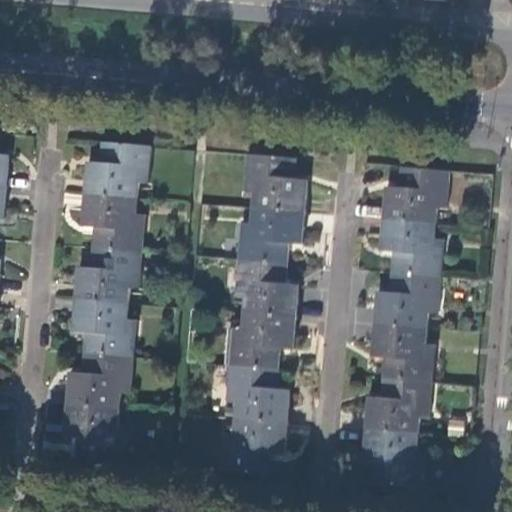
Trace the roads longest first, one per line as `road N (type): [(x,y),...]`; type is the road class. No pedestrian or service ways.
road 1 (tertiary): [(0,66),(511,105)]
road 2 (residential): [(15,511),(55,153)]
road 3 (tertiary): [(511,27),(167,0)]
road 4 (residential): [(325,511),(348,171)]
road 5 (residential): [(496,511),(511,322)]
